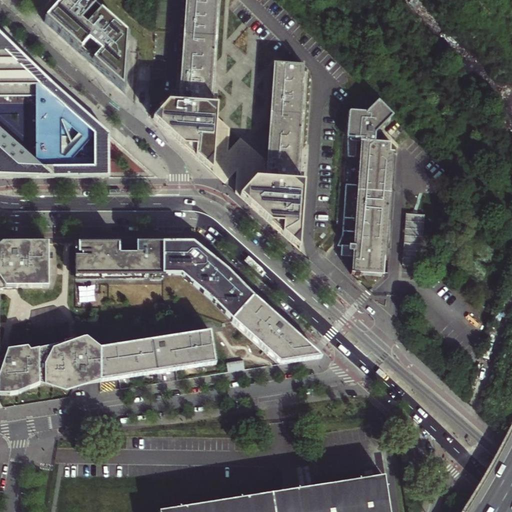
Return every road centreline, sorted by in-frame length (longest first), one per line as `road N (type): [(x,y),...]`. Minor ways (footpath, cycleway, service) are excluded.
road 1 (primary): [(0,219),(197,219),(410,406)]
road 2 (primary): [(507,462),(216,211),(180,203)]
road 3 (residential): [(20,426),(354,369)]
road 4 (residential): [(0,5),(171,158),(180,203)]
road 5 (primary): [(180,203),(0,201)]
road 6 (track): [(511,113),(402,0)]
